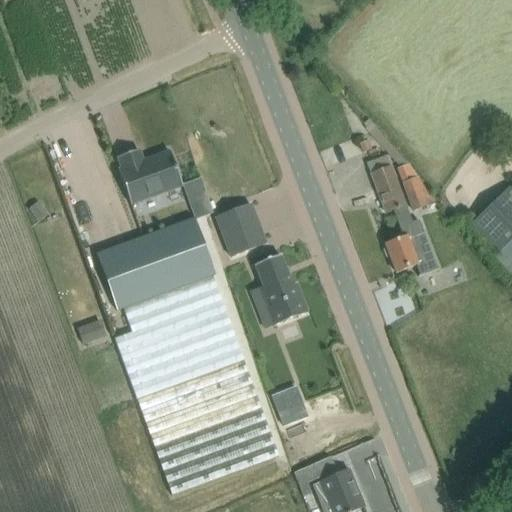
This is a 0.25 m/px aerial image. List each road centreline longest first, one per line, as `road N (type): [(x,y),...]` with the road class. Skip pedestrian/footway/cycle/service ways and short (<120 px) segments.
road 1 (tertiary): [(431,511),(248,29)]
road 2 (unclassified): [(0,149),(248,29)]
